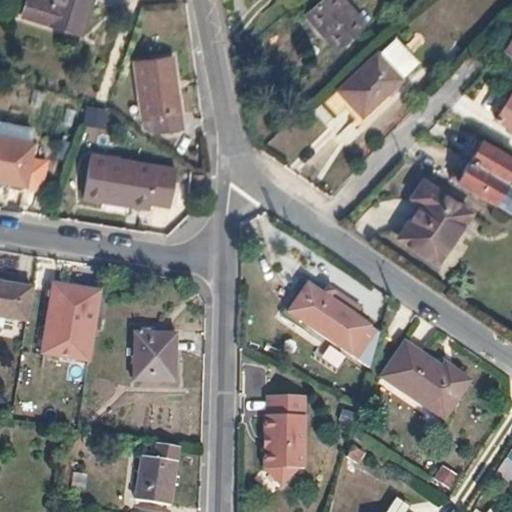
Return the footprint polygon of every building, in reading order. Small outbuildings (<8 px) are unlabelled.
[(89,0),(52,0),(51,6),(40,3),(40,0),(24,0),(19,18),(78,36),(89,0)] [(362,28),(338,0),(321,0),(302,16),(333,53),(362,28)] [(511,59),(511,39),(503,54),(511,59)] [(415,65),(392,40),(336,92),(361,118),(415,65)] [(180,130),(175,96),(170,96),(168,83),(173,83),(170,59),(131,63),(140,120),(148,119),(150,134),(180,130)] [(511,93),(492,121),(511,133),(511,93)] [(84,123),(103,127),(108,107),(88,103),(84,123)] [(148,119),(140,120),(141,129),(150,134),(148,119)] [(30,145),(0,139),(0,183),(23,187),(30,145)] [(511,162),(479,143),(468,162),(505,184),(511,171),(511,162)] [(82,198),(101,202),(102,195),(127,199),(126,206),(145,209),(147,202),(167,205),(172,170),(88,156),(82,198)] [(505,184),(468,162),(455,183),(492,204),(505,184)] [(190,196),(201,196),(201,178),(191,178),(190,196)] [(435,265),(467,215),(421,184),(411,199),(420,206),(397,240),(435,265)] [(511,216),(511,188),(505,184),(492,204),(511,216)] [(102,195),(101,202),(126,206),(127,199),(102,195)] [(0,319),(24,324),(29,291),(0,286),(0,319)] [(367,370),(377,336),(305,286),(286,314),(367,370)] [(87,357),(97,295),(49,288),(39,350),(87,357)] [(171,384),(171,337),(132,336),(131,383),(171,384)] [(467,383),(451,372),(448,377),(440,371),(414,353),(403,346),(380,379),(442,421),(467,383)] [(448,377),(451,372),(443,366),(440,371),(448,377)] [(269,474),(285,488),(296,474),(302,474),(301,403),(265,402),(266,421),(262,421),(262,474),(269,474)] [(168,508),(176,450),(153,446),(152,455),(145,454),(143,460),(139,459),(133,503),(168,508)] [(356,467),(362,457),(350,450),(345,458),(356,467)] [(511,454),(509,452),(492,478),(504,487),(511,475),(511,454)] [(442,465),(434,479),(450,488),(458,474),(442,465)] [(282,492),(285,488),(269,474),(262,474),(282,492)] [(393,501),(385,511),(406,511),(407,511),(393,501)] [(501,511),(486,501),(478,511),(501,511)]
